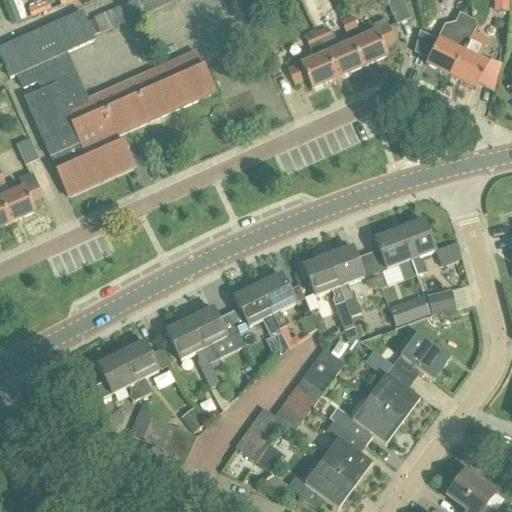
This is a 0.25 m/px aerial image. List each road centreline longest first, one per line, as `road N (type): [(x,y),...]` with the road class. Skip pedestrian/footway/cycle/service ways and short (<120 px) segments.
road 1 (residential): [(494,159),(411,100),(386,100),(0,273)]
road 2 (tertiary): [(0,372),(227,251),(452,168)]
road 3 (residential): [(389,511),(479,404),(499,350),(452,168)]
road 4 (residential): [(247,511),(0,407)]
